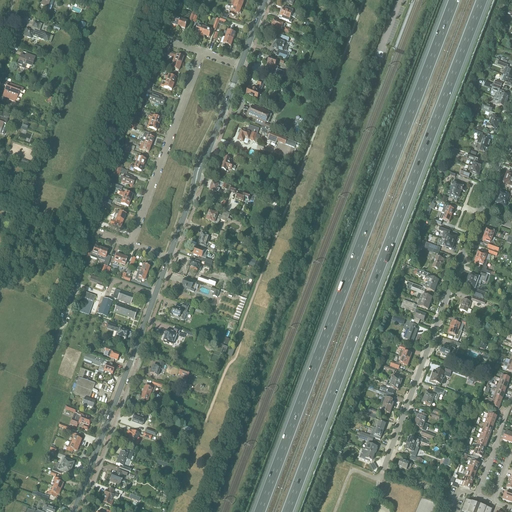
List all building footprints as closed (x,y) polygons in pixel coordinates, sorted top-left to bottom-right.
[(42,0),(41,5),(45,7),(45,9),(50,11),(52,6),(49,5),(50,0),(42,0)] [(233,0),(232,5),(241,8),(243,2),(241,2),(241,0),(233,0)] [(229,4),(228,6),(231,7),(229,11),(230,11),(229,14),(234,16),(235,13),(239,14),(241,8),(232,5),(229,4)] [(283,8),(281,13),(291,17),(292,14),(294,15),(298,16),(299,13),(295,12),(283,8)] [(291,17),(281,13),(279,19),(291,23),(292,21),(290,20),(291,17)] [(175,18),(172,25),(179,27),(181,20),(182,17),(182,16),(176,14),(175,16),(175,18)] [(182,17),(181,20),(179,27),(185,29),(187,22),(184,21),(185,18),(182,17)] [(285,25),(274,21),(272,26),(281,29),(282,27),(284,28),(285,25)] [(24,36),(31,39),(32,36),(49,42),(51,36),(37,31),(40,24),(34,22),(31,30),(26,28),(24,36)] [(196,23),(193,32),(195,33),(195,34),(200,35),(203,35),(206,27),(199,23),(199,24),(196,23)] [(206,27),(203,35),(210,38),(212,31),(212,29),(211,29),(208,28),(206,27)] [(235,33),(227,31),(225,37),(226,38),(233,40),(235,33)] [(276,39),(273,48),(278,50),(281,51),(279,57),(286,59),(288,54),(284,52),(287,43),(288,44),(290,39),(280,35),(278,39),(276,39)] [(233,40),(226,38),(223,44),(230,47),(233,40)] [(169,53),(167,56),(172,58),(171,61),(174,62),(181,65),(183,58),(177,56),(177,55),(169,52),(169,53)] [(27,58),(21,56),(17,66),(25,69),(26,65),(32,67),(35,57),(29,55),(27,58)] [(511,63),(511,62),(508,61),(509,59),(501,56),(497,56),(496,60),(499,61),(511,65),(511,63)] [(267,64),(266,69),(273,72),(276,73),(275,75),(274,78),(281,81),(284,72),(277,70),(278,67),(276,66),(278,60),(269,58),(267,64)] [(171,69),(178,71),(181,65),(174,62),(171,69)] [(505,68),(503,75),(506,76),(507,76),(511,78),(511,69),(508,68),(506,67),(506,68),(505,68)] [(164,78),(167,79),(166,82),(173,85),(175,79),(165,75),(164,78)] [(503,75),(501,81),(511,84),(511,78),(507,76),(506,76),(503,75)] [(251,90),(248,89),(246,96),(249,97),(249,98),(253,99),(257,100),(258,98),(260,99),(261,96),(259,95),(264,84),(266,84),(267,82),(260,79),(259,81),(258,81),(257,84),(258,85),(256,91),(252,89),(251,90)] [(23,89),(17,86),(4,81),(2,86),(6,87),(2,96),(9,99),(16,102),(18,97),(19,97),(20,93),(22,93),(23,89)] [(162,84),(161,87),(162,87),(171,90),(173,85),(166,82),(165,85),(163,85),(162,84)] [(491,91),(496,93),(494,98),(507,103),(509,99),(508,99),(509,97),(503,95),(504,92),(499,90),(501,88),(494,85),(491,91)] [(144,92),(142,97),(144,97),(146,93),(150,94),(148,100),(162,106),(165,99),(160,98),(161,96),(150,92),(151,88),(146,86),(144,92)] [(302,97),(288,92),(287,96),(300,101),(301,99),(302,97)] [(507,103),(494,98),(492,103),(505,108),(505,106),(506,106),(507,103)] [(489,118),(492,119),(490,122),(499,125),(500,123),(499,122),(501,119),(496,117),(496,118),(494,117),(495,114),(491,113),(492,110),(483,106),(482,110),(490,113),(489,114),(490,116),(489,118)] [(252,107),(249,115),(257,119),(255,123),(262,126),(262,128),(263,128),(267,130),(271,132),(273,127),(265,123),(266,122),(267,122),(268,122),(269,121),(269,120),(269,119),(268,118),(269,118),(270,118),(271,117),(271,116),(270,115),(270,114),(269,114),(252,107)] [(148,118),(150,119),(149,122),(158,125),(160,120),(155,118),(155,116),(149,114),(148,118)] [(486,127),(492,129),(496,131),(497,128),(498,127),(499,125),(490,122),(489,121),(488,124),(487,124),(486,127)] [(148,125),(147,128),(156,131),(158,125),(149,122),(148,125)] [(240,134),(237,140),(244,142),(245,139),(249,140),(254,142),(255,138),(259,140),(260,136),(257,135),(259,129),(249,126),(247,132),(241,130),(239,130),(238,133),(240,134)] [(474,129),(473,133),(477,134),(480,135),(478,141),(475,140),(475,142),(477,143),(490,147),(492,142),(490,141),(491,140),(490,139),(489,141),(486,140),(486,139),(484,138),(485,137),(483,136),(484,133),(479,131),(474,129)] [(144,132),(141,142),(142,142),(143,143),(150,146),(152,142),(153,142),(154,140),(153,140),(153,139),(152,138),(153,136),(153,135),(144,132)] [(267,140),(276,144),(277,142),(285,145),(287,139),(270,133),(267,140)] [(285,133),(284,137),(297,142),(298,138),(285,133)] [(139,149),(142,150),(142,151),(148,153),(148,152),(149,152),(150,149),(149,149),(150,146),(142,142),(139,149)] [(474,150),(480,152),(480,151),(487,154),(490,147),(475,142),(474,144),(476,145),(474,150)] [(235,159),(245,163),(247,157),(237,154),(235,159)] [(469,166),(471,167),(481,170),(482,170),(483,168),(482,167),(482,166),(480,165),(481,164),(480,163),(481,158),(469,154),(467,158),(471,160),(469,166)] [(135,159),(137,160),(136,163),(143,166),(145,160),(143,160),(144,159),(136,156),(135,159)] [(232,160),(225,157),(221,169),(226,171),(227,169),(231,170),(232,169),(234,170),(236,168),(232,166),(234,163),(231,162),(232,160)] [(134,167),(130,165),(129,169),(134,171),(134,169),(141,172),(143,166),(136,163),(134,167)] [(467,172),(462,170),(460,175),(468,178),(470,173),(474,175),(474,176),(477,177),(477,176),(478,176),(480,170),(481,171),(481,170),(471,167),(469,166),(467,172)] [(95,185),(99,176),(93,174),(89,183),(95,185)] [(131,176),(124,174),(121,182),(133,186),(135,180),(131,178),(131,176)] [(210,190),(216,192),(217,191),(218,192),(219,190),(217,189),(219,185),(212,182),(210,190)] [(453,183),(452,186),(454,186),(452,190),(460,193),(461,191),(464,192),(465,192),(466,188),(465,188),(457,185),(457,184),(453,183)] [(448,191),(447,195),(450,196),(449,199),(457,202),(458,199),(458,198),(459,198),(460,197),(459,196),(460,193),(452,190),(452,192),(448,191)] [(119,195),(123,197),(123,199),(130,201),(132,195),(120,191),(119,195)] [(242,194),(238,192),(237,196),(236,199),(243,201),(244,199),(249,200),(251,195),(243,192),(242,194)] [(510,196),(500,193),(498,199),(507,202),(508,199),(509,199),(510,196)] [(122,200),(118,199),(116,203),(128,207),(130,201),(123,199),(122,200)] [(498,199),(496,205),(499,206),(500,206),(506,208),(508,202),(507,202),(498,199)] [(444,206),(442,213),(445,214),(452,216),(453,216),(454,213),(453,212),(454,210),(447,207),(444,206)] [(119,212),(116,211),(114,218),(123,221),(124,218),(125,218),(126,215),(125,215),(125,214),(119,212)] [(222,216),(210,212),(207,221),(218,225),(220,220),(227,222),(229,215),(223,213),(222,216)] [(442,213),(439,221),(442,222),(443,220),(449,222),(450,220),(451,220),(453,217),(452,217),(452,216),(445,214),(442,213)] [(112,220),(110,224),(120,228),(120,227),(121,228),(122,225),(121,225),(123,221),(114,218),(113,220),(112,220)] [(487,232),(486,231),(485,235),(494,238),(495,235),(496,235),(497,232),(491,230),(487,229),(487,232)] [(201,235),(200,235),(199,239),(208,242),(210,238),(209,237),(209,235),(202,233),(201,235)] [(443,236),(442,239),(446,240),(455,244),(456,241),(455,240),(456,237),(455,236),(452,235),(451,236),(449,235),(446,234),(443,233),(442,236),(443,236)] [(484,241),(483,244),(484,244),(489,246),(488,249),(499,253),(500,248),(496,247),(494,242),(492,241),(494,238),(485,235),(483,238),(484,238),(483,241),(484,241)] [(198,242),(197,245),(206,248),(208,242),(199,239),(198,242)] [(447,248),(449,249),(452,250),(453,247),(454,246),(455,244),(446,240),(445,244),(442,243),(441,246),(446,248),(447,248)] [(90,255),(83,252),(80,258),(88,261),(90,257),(97,260),(98,259),(99,256),(101,249),(95,247),(94,251),(92,250),(90,255)] [(195,251),(193,255),(199,257),(198,260),(202,262),(211,265),(213,262),(206,259),(207,256),(205,256),(207,252),(196,248),(195,249),(194,250),(195,251)] [(62,249),(59,257),(64,259),(67,251),(62,249)] [(101,249),(99,256),(98,259),(101,260),(102,257),(106,259),(109,252),(108,252),(108,251),(101,249)] [(478,254),(476,257),(486,260),(488,255),(483,253),(482,253),(479,252),(478,254)] [(115,255),(112,262),(113,262),(113,264),(118,266),(122,256),(116,254),(116,255),(115,255)] [(107,256),(104,265),(102,271),(105,272),(110,257),(107,256)] [(122,256),(118,266),(118,267),(126,269),(128,264),(127,263),(128,259),(127,259),(127,258),(122,256)] [(444,260),(436,257),(433,267),(439,270),(442,263),(443,264),(444,260)] [(476,261),(475,263),(478,264),(483,266),(482,269),(483,269),(482,272),(487,274),(494,276),(495,274),(491,272),(486,270),(487,267),(486,267),(488,261),(486,260),(476,257),(475,260),(476,261)] [(191,261),(189,266),(198,270),(198,269),(199,270),(201,270),(202,268),(200,267),(199,266),(200,265),(210,268),(211,265),(202,262),(198,260),(195,259),(194,262),(191,261)] [(137,271),(138,271),(147,274),(148,271),(149,271),(150,268),(149,268),(149,267),(143,265),(142,269),(141,268),(138,268),(137,271)] [(424,279),(426,280),(425,283),(436,287),(439,281),(429,277),(430,274),(418,270),(417,270),(413,271),(415,275),(418,274),(425,277),(424,279)] [(138,271),(134,280),(137,281),(140,282),(140,280),(144,281),(144,280),(145,280),(146,278),(145,277),(147,274),(138,271)] [(469,277),(468,280),(478,284),(480,285),(482,281),(485,283),(488,275),(486,275),(487,274),(482,272),(480,278),(470,275),(469,277)] [(91,276),(89,281),(101,286),(103,280),(91,276)] [(199,277),(198,281),(215,287),(217,281),(210,278),(210,280),(199,277)] [(182,283),(182,285),(182,286),(182,288),(191,291),(194,292),(197,283),(189,280),(189,279),(185,278),(183,283),(182,283)] [(467,283),(466,286),(469,287),(468,288),(473,290),(475,291),(473,296),(474,296),(473,296),(483,300),(486,293),(479,291),(481,285),(480,285),(478,284),(468,280),(467,283)] [(408,287),(412,288),(419,290),(421,287),(407,282),(406,285),(408,286),(408,287)] [(423,286),(422,288),(434,293),(436,287),(425,283),(424,286),(423,286)] [(210,291),(214,293),(213,296),(217,298),(220,290),(212,287),(210,291)] [(111,294),(119,297),(118,300),(130,304),(133,296),(113,288),(111,294)] [(416,299),(419,300),(430,304),(432,298),(421,294),(421,295),(418,294),(419,290),(412,288),(411,291),(417,293),(416,294),(418,294),(416,299)] [(84,293),(82,298),(93,302),(95,297),(84,293)] [(473,296),(472,300),(482,304),(484,305),(486,302),(483,300),(473,296)] [(106,317),(112,302),(103,298),(97,314),(106,317)] [(84,299),(80,311),(84,313),(88,301),(84,299)] [(419,300),(418,303),(417,306),(428,310),(430,304),(419,300)] [(462,303),(463,303),(460,310),(467,312),(469,309),(471,306),(470,306),(471,303),(463,300),(462,303)] [(114,312),(133,319),(136,311),(117,304),(114,312)] [(171,315),(172,315),(171,317),(179,320),(184,321),(186,315),(184,315),(186,312),(187,313),(189,307),(188,306),(183,304),(182,308),(181,310),(174,308),(173,312),(172,312),(171,312),(171,313),(171,314),(171,315)] [(410,319),(409,321),(418,324),(420,320),(424,322),(426,316),(415,312),(416,309),(414,308),(402,304),(401,307),(411,311),(411,312),(414,313),(414,315),(416,315),(414,321),(410,319)] [(394,316),(392,321),(403,325),(405,320),(394,316)] [(453,322),(451,328),(458,331),(461,332),(464,325),(465,325),(466,323),(470,324),(471,322),(464,319),(463,321),(461,321),(460,323),(455,321),(454,323),(453,322)] [(108,323),(106,328),(114,331),(116,326),(108,323)] [(409,327),(410,328),(406,339),(413,342),(417,330),(415,329),(416,326),(410,323),(409,327)] [(167,343),(168,342),(173,344),(176,335),(178,336),(180,330),(175,328),(173,332),(174,332),(173,334),(166,331),(164,335),(165,336),(163,341),(163,342),(163,343),(164,343),(164,344),(165,344),(166,344),(167,344),(167,343)] [(451,328),(449,333),(456,336),(455,337),(454,340),(454,341),(458,343),(462,332),(461,332),(458,331),(451,328)] [(116,332),(114,338),(116,338),(120,340),(120,338),(120,337),(125,339),(126,338),(127,337),(126,336),(128,332),(119,329),(118,329),(117,329),(116,332)] [(400,349),(401,349),(399,357),(409,360),(412,355),(404,352),(405,351),(406,348),(406,346),(401,344),(400,349)] [(443,347),(440,353),(445,355),(445,357),(448,358),(448,357),(449,357),(453,358),(456,350),(455,350),(456,346),(451,344),(449,348),(445,346),(445,347),(443,347)] [(232,345),(227,355),(228,355),(228,356),(232,357),(236,346),(232,345)] [(109,351),(107,356),(117,360),(118,359),(119,358),(119,357),(119,356),(119,355),(111,352),(109,351),(110,349),(105,348),(104,350),(109,351)] [(248,371),(256,350),(252,349),(244,369),(248,371)] [(84,360),(91,363),(91,364),(100,367),(100,365),(102,365),(103,363),(104,363),(104,362),(105,360),(98,358),(86,354),(84,360)] [(390,366),(393,367),(393,368),(398,370),(398,369),(399,369),(400,365),(400,364),(407,367),(409,360),(399,357),(396,364),(391,362),(390,366)] [(156,368),(153,366),(150,373),(157,376),(160,369),(162,370),(164,363),(159,361),(156,368)] [(100,367),(98,371),(103,373),(104,371),(112,374),(115,368),(111,367),(112,365),(107,363),(104,362),(104,363),(103,363),(102,365),(100,365),(100,367)] [(381,368),(383,369),(394,373),(395,370),(384,366),(384,365),(380,363),(379,366),(381,367),(381,368)] [(505,366),(503,370),(506,371),(511,373),(511,367),(508,366),(509,364),(507,363),(505,366)] [(190,371),(180,368),(178,375),(187,378),(190,371)] [(432,379),(433,380),(433,381),(441,384),(443,378),(444,379),(445,376),(450,378),(452,370),(446,368),(445,372),(445,373),(438,370),(438,372),(435,371),(432,379)] [(87,398),(88,398),(93,383),(82,379),(85,371),(80,369),(75,382),(74,382),(72,389),(71,389),(69,393),(73,394),(82,398),(83,396),(84,397),(87,398)] [(470,373),(468,380),(475,382),(476,377),(473,376),(474,374),(470,373)] [(390,381),(401,385),(402,380),(400,379),(401,377),(393,374),(393,375),(394,376),(393,378),(391,377),(390,381)] [(502,376),(500,379),(500,381),(508,384),(510,379),(502,376)] [(497,382),(499,382),(498,386),(506,389),(508,384),(500,381),(500,379),(498,379),(497,382)] [(389,380),(386,387),(395,390),(395,389),(398,391),(401,385),(390,381),(389,380)] [(143,393),(150,396),(153,397),(157,386),(162,388),(163,385),(153,381),(152,385),(152,386),(149,386),(148,388),(145,387),(143,393)] [(498,386),(497,390),(496,391),(505,394),(506,389),(498,386)] [(435,387),(433,392),(436,393),(440,395),(443,396),(445,391),(435,387)] [(494,392),(496,393),(494,396),(503,399),(505,394),(496,391),(497,390),(495,389),(494,392)] [(427,393),(425,397),(433,400),(438,402),(440,395),(436,393),(433,392),(432,392),(430,391),(429,393),(427,393)] [(140,399),(144,400),(143,403),(148,405),(149,402),(147,402),(150,396),(143,393),(140,399)] [(82,398),(84,399),(82,405),(92,408),(95,402),(87,399),(87,398),(84,397),(83,396),(82,398)] [(494,396),(493,400),(492,402),(501,404),(503,399),(494,396)] [(380,404),(384,405),(392,408),(394,404),(392,403),(393,401),(383,397),(381,401),(382,401),(380,404)] [(423,403),(427,405),(431,407),(433,400),(425,397),(423,403)] [(491,407),(490,409),(497,412),(498,409),(499,410),(501,404),(492,402),(493,400),(491,399),(490,402),(492,403),(491,407)] [(381,412),(386,413),(390,414),(392,408),(384,405),(381,412)] [(495,413),(489,411),(487,419),(495,422),(497,417),(494,416),(495,413)] [(84,424),(83,426),(82,429),(87,431),(88,427),(91,420),(88,419),(89,417),(78,413),(75,420),(72,419),(69,425),(76,428),(78,424),(79,424),(79,423),(84,424)] [(135,414),(132,421),(143,425),(145,418),(141,416),(142,414),(139,413),(138,415),(135,414)] [(420,417),(418,416),(416,421),(425,424),(427,417),(421,414),(420,417)] [(485,424),(493,427),(495,422),(487,419),(485,424)] [(416,421),(414,426),(419,428),(418,429),(422,430),(426,431),(428,425),(425,424),(416,421)] [(386,425),(379,422),(376,429),(383,432),(386,425)] [(483,429),(491,432),(493,427),(485,424),(483,429)] [(373,428),(370,437),(374,438),(380,440),(380,439),(383,432),(376,429),(373,428)] [(481,434),(489,438),(491,432),(483,429),(481,434)] [(127,434),(130,435),(127,442),(135,445),(139,434),(132,431),(132,432),(129,430),(127,434)] [(501,437),(504,438),(503,441),(508,443),(511,434),(503,431),(501,437)] [(74,438),(72,443),(79,446),(81,440),(77,439),(78,436),(73,434),(72,437),(74,438)] [(479,439),(488,443),(489,438),(481,434),(479,439)] [(407,444),(417,447),(418,448),(420,442),(429,446),(431,442),(427,440),(427,439),(421,436),(420,439),(417,437),(416,440),(410,438),(407,444)] [(477,444),(486,448),(488,443),(479,439),(477,444)] [(70,442),(68,448),(66,450),(72,453),(73,450),(77,451),(79,446),(72,443),(70,442)] [(368,444),(365,451),(375,454),(377,448),(368,444)] [(407,444),(405,450),(411,452),(410,455),(415,456),(418,448),(417,447),(407,444)] [(475,449),(484,453),(486,448),(477,444),(475,449)] [(484,453),(475,449),(472,457),(478,460),(479,457),(482,458),(484,453)] [(119,456),(125,459),(130,461),(132,454),(133,455),(134,452),(128,450),(127,452),(123,451),(123,453),(120,452),(119,456)] [(361,454),(363,455),(361,459),(369,462),(370,460),(372,461),(375,454),(365,451),(363,450),(361,454)] [(61,459),(59,464),(72,469),(73,466),(72,466),(73,463),(66,460),(67,457),(58,454),(57,457),(61,459)] [(119,468),(122,469),(127,471),(130,472),(132,468),(128,467),(130,461),(125,459),(119,456),(116,465),(120,466),(119,468)] [(478,461),(472,459),(469,467),(477,470),(479,465),(477,463),(478,461)] [(408,463),(401,461),(399,467),(407,470),(408,466),(411,467),(412,464),(409,463),(408,463)] [(52,471),(60,474),(62,471),(69,474),(70,471),(71,472),(72,469),(59,464),(57,463),(55,468),(53,468),(52,471)] [(467,472),(476,475),(477,470),(469,467),(467,472)] [(113,473),(110,480),(120,484),(123,476),(122,476),(122,475),(126,477),(128,473),(119,469),(116,475),(113,473)] [(465,477),(474,480),(476,475),(467,472),(465,477)] [(463,482),(472,485),(474,480),(465,477),(463,482)] [(56,481),(53,487),(60,490),(63,484),(59,483),(60,480),(55,478),(54,480),(56,481)] [(461,481),(459,487),(470,491),(472,485),(463,482),(461,481)] [(36,496),(46,500),(46,499),(48,500),(49,495),(53,497),(55,494),(58,496),(60,490),(53,487),(51,493),(49,492),(48,494),(46,493),(45,495),(37,492),(36,496)] [(106,491),(104,495),(113,499),(114,500),(117,501),(118,499),(119,499),(121,494),(121,495),(122,492),(110,487),(108,492),(106,491)] [(507,495),(505,494),(502,500),(511,503),(511,493),(508,493),(507,495)] [(104,496),(105,496),(103,502),(112,506),(114,500),(113,499),(104,495),(104,496)] [(491,511),(492,510),(466,501),(462,511),(461,511),(460,511),(491,511)]
